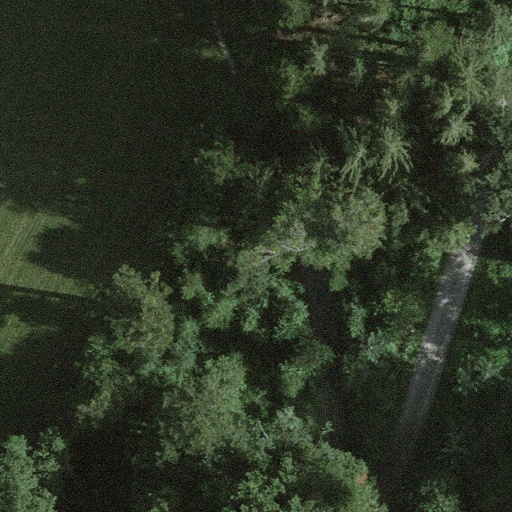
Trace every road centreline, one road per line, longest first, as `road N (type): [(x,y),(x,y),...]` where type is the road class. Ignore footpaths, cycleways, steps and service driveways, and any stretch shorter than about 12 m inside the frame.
road 1 (track): [(347,511),(329,329),(308,241),(216,0)]
road 2 (track): [(380,511),(423,423),(511,113)]
